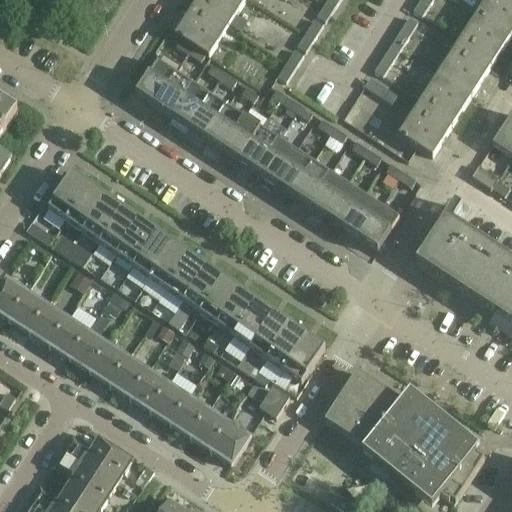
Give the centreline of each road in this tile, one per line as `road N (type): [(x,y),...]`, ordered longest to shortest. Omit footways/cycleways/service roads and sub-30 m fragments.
road 1 (residential): [(374,310),(77,109)]
road 2 (residential): [(246,511),(374,310)]
road 3 (residential): [(246,511),(198,491),(70,408)]
road 4 (residential): [(511,400),(374,310)]
road 5 (residential): [(374,310),(452,187)]
road 6 (residential): [(0,230),(77,109)]
road 7 (residential): [(77,109),(148,0)]
road 8 (residential): [(2,511),(70,408)]
